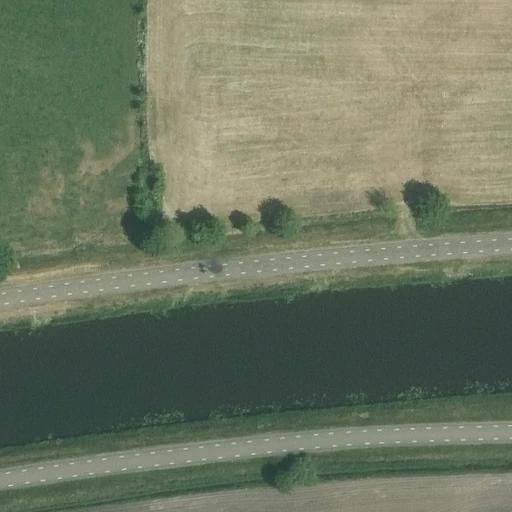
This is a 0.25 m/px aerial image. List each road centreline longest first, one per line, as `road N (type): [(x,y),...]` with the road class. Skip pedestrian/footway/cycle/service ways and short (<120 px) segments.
road 1 (tertiary): [(511,243),(215,265),(0,297)]
road 2 (tertiary): [(0,481),(313,442),(511,432)]
